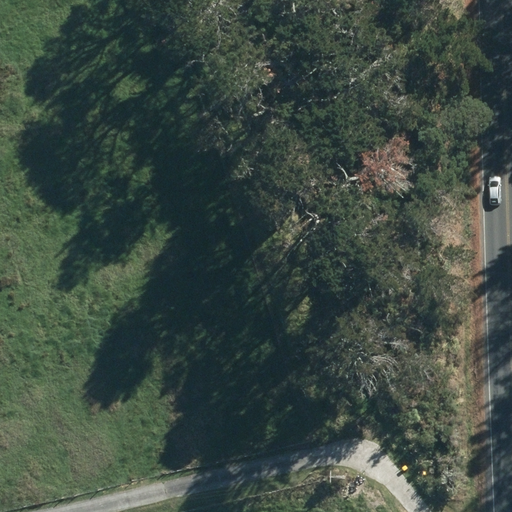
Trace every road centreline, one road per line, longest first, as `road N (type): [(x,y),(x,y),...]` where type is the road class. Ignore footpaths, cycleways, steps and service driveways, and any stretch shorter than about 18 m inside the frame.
road 1 (secondary): [(511,487),(496,0)]
road 2 (track): [(421,511),(394,480),(319,467),(114,511)]
